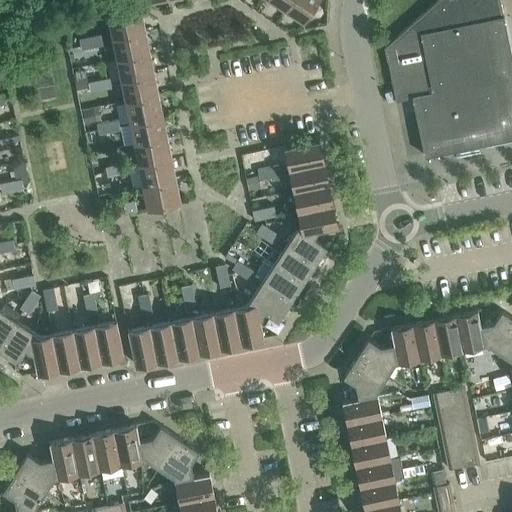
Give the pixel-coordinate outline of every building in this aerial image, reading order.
[(270,0),(283,8),(288,0),(270,0)] [(315,0),(288,0),(283,8),(302,21),(315,0)] [(435,0),(384,47),(395,100),(411,97),(423,156),(486,143),(486,142),(511,137),(511,61),(499,0),(435,0)] [(140,9),(106,16),(110,37),(144,30),(140,9)] [(144,30),(110,37),(114,58),(149,51),(144,30)] [(92,47),(102,44),(100,35),(90,37),(92,47)] [(92,47),(90,37),(79,39),(81,49),(92,47)] [(149,51),(114,58),(119,80),(153,73),(149,51)] [(85,70),(73,73),(76,89),(89,87),(87,81),(85,70)] [(153,73),(119,80),(123,101),(157,94),(153,73)] [(109,77),(98,79),(100,89),(111,86),(109,77)] [(89,91),(100,89),(98,79),(87,81),(89,87),(89,91)] [(157,94),(123,101),(127,122),(162,115),(157,94)] [(93,107),(82,110),(84,123),(96,121),(93,107)] [(162,115),(127,122),(132,144),(166,137),(162,115)] [(115,120),(107,122),(109,131),(117,129),(115,120)] [(96,124),(98,133),(109,131),(107,122),(96,124)] [(13,135),(1,138),(3,148),(15,145),(13,135)] [(166,137),(132,144),(136,165),(170,158),(166,137)] [(289,167),(322,160),(318,139),(284,146),(289,167)] [(170,158),(136,165),(140,186),(175,179),(170,158)] [(322,160),(289,167),(293,189),(327,182),(322,160)] [(127,162),(116,163),(118,173),(128,171),(129,171),(127,162)] [(107,176),(118,173),(116,163),(105,166),(107,176)] [(259,179),(280,175),(278,165),(257,170),(258,175),(259,179)] [(258,175),(245,178),(248,189),(260,186),(259,179),(258,175)] [(19,178),(10,180),(12,190),(21,188),(19,178)] [(175,179),(140,186),(145,208),(179,201),(175,179)] [(0,185),(1,192),(12,190),(10,180),(0,182),(0,185)] [(327,182),(293,189),(297,210),(331,203),(327,182)] [(124,212),(136,209),(134,199),(122,202),(124,212)] [(296,225),(313,236),(317,230),(336,226),(331,203),(297,210),(299,221),(296,225)] [(252,209),(254,219),(275,215),(273,205),(252,209)] [(273,244),(278,235),(261,224),(255,232),(273,244)] [(284,244),(314,264),(326,245),(313,236),(296,225),(284,244)] [(13,239),(2,242),(4,251),(15,249),(13,239)] [(272,262),(302,282),(314,264),(284,244),(272,262)] [(237,260),(232,267),(250,280),(256,271),(237,260)] [(302,282),(272,262),(260,281),(290,301),(302,282)] [(224,263),(215,265),(220,287),(228,284),(224,263)] [(30,274),(22,276),(24,286),(32,284),(30,274)] [(13,288),(24,286),(22,276),(11,278),(13,288)] [(290,301),(260,281),(247,299),(264,310),(277,319),(290,301)] [(185,307),(195,305),(190,284),(180,286),(185,307)] [(52,287),(43,289),(47,310),(57,308),(52,287)] [(31,289),(25,298),(34,303),(39,294),(31,289)] [(87,315),(97,313),(92,292),(83,294),(87,315)] [(142,315),(152,313),(148,293),(138,294),(142,315)] [(27,313),(34,303),(25,298),(19,307),(27,313)] [(234,307),(241,341),(263,337),(259,317),(264,310),(247,299),(243,305),(234,307)] [(213,312),(220,346),(241,341),(234,307),(213,312)] [(0,345),(17,320),(0,308),(0,345)] [(454,314),(462,348),(483,344),(479,326),(480,326),(477,309),(454,314)] [(479,326),(483,344),(487,343),(501,352),(511,335),(511,318),(504,313),(501,311),(493,323),(480,326),(479,326)] [(192,316),(199,350),(220,346),(213,312),(192,316)] [(433,318),(440,353),(462,348),(454,314),(433,318)] [(170,320),(178,355),(199,350),(192,316),(170,320)] [(412,322),(419,357),(440,353),(433,318),(412,322)] [(17,320),(0,345),(0,350),(17,362),(25,349),(36,332),(17,320)] [(95,324),(102,358),(123,354),(116,320),(95,324)] [(149,325),(156,359),(178,355),(170,320),(149,325)] [(393,342),(394,342),(398,361),(419,357),(412,322),(390,327),(393,342)] [(102,358),(95,324),(73,328),(81,363),(102,358)] [(156,359),(149,325),(128,329),(135,363),(156,359)] [(81,363),(73,328),(52,333),(59,367),(81,363)] [(59,367),(52,333),(41,335),(36,332),(25,349),(33,354),(36,372),(59,367)] [(511,335),(501,352),(511,359),(511,335)] [(394,342),(393,342),(379,345),(368,337),(355,356),(385,376),(394,362),(398,361),(394,342)] [(355,384),(358,397),(358,398),(376,394),(375,390),(385,376),(355,356),(343,375),(355,384)] [(463,386),(433,393),(448,468),(479,462),(463,386)] [(358,398),(358,397),(342,400),(346,422),(381,415),(376,394),(358,398)] [(346,422),(351,443),(385,436),(381,415),(346,422)] [(113,429),(121,463),(142,458),(138,440),(139,439),(136,424),(113,429)] [(152,437),(139,439),(138,440),(142,458),(146,457),(159,466),(178,438),(159,425),(152,437)] [(92,433),(99,465),(99,467),(121,463),(113,429),(92,433)] [(71,437),(78,472),(99,467),(99,465),(92,433),(71,437)] [(351,443),(355,465),(399,456),(399,455),(389,457),(385,436),(351,443)] [(52,457),(53,457),(57,476),(78,472),(71,437),(48,442),(52,457)] [(178,438),(159,466),(174,476),(175,479),(192,475),(191,474),(189,462),(196,451),(178,438)] [(15,471),(44,491),(54,477),(57,476),(53,457),(52,457),(40,460),(28,452),(15,471)] [(355,465),(359,486),(394,479),(394,478),(403,476),(399,456),(355,465)] [(15,499),(18,511),(35,508),(34,505),(44,491),(15,471),(2,490),(15,499)] [(175,479),(179,500),(212,493),(208,471),(191,474),(192,475),(175,479)] [(364,507),(398,500),(394,479),(359,486),(364,507)] [(438,511),(448,511),(454,511),(448,482),(433,486),(438,511)] [(216,511),(212,493),(179,500),(181,511),(216,511)] [(400,511),(398,500),(364,507),(364,511),(400,511)] [(124,511),(122,501),(92,508),(93,511),(124,511)]
